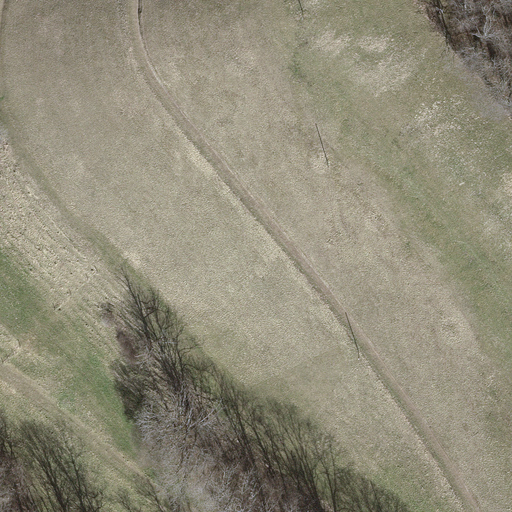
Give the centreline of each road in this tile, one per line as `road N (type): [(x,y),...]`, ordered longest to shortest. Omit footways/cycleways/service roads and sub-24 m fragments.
road 1 (track): [(469,511),(450,472),(316,279),(222,172),(146,68),(128,17),(132,0)]
road 2 (track): [(312,511),(117,387),(98,392),(194,511)]
road 3 (track): [(183,511),(0,372)]
